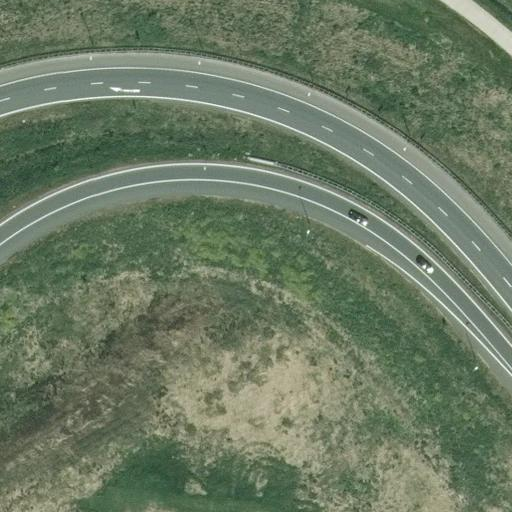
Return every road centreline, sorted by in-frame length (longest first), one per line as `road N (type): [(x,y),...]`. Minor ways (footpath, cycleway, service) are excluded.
road 1 (motorway): [(0,234),(74,192),(130,176),(186,170),(296,185),(385,231),(511,357)]
road 2 (motorway): [(511,287),(388,163),(278,107),(138,81),(0,101)]
